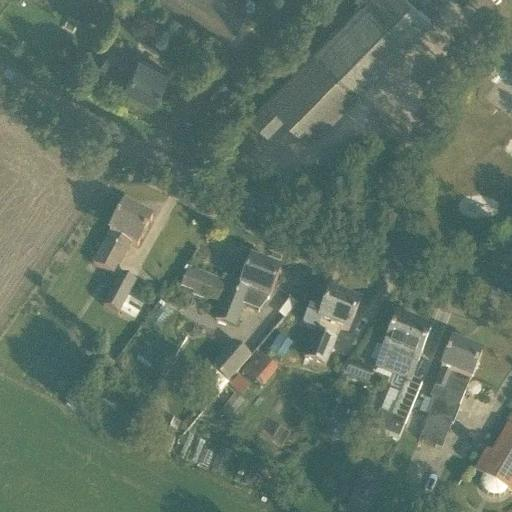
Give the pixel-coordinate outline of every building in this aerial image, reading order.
[(240,0),(149,0),(223,48),(250,6),(240,0)] [(355,0),(361,5),(249,117),(266,134),(283,117),(309,142),(429,20),(416,7),(422,2),(423,2),(424,0),(355,0)] [(110,44),(98,68),(124,81),(123,85),(151,100),(166,72),(137,57),(137,58),(110,44)] [(511,75),(497,63),(486,78),(497,86),(488,98),(511,117),(511,75)] [(152,221),(124,206),(109,234),(110,234),(93,266),(114,277),(131,245),(138,249),(152,221)] [(280,273),(250,261),(240,287),(231,283),(216,321),(234,328),(249,292),(269,300),(280,273)] [(181,288),(218,303),(225,283),(188,268),(181,288)] [(121,275),(118,281),(104,307),(118,315),(119,313),(134,321),(145,303),(129,294),(136,282),(121,275)] [(360,305),(330,293),(319,322),(304,360),(324,368),(340,330),(348,334),(360,305)] [(378,370),(405,381),(406,381),(407,379),(414,361),(418,363),(430,333),(429,333),(428,335),(413,328),(413,327),(397,320),(385,349),(386,350),(378,370)] [(209,369),(227,384),(251,357),(234,342),(209,369)] [(443,452),(471,382),(482,354),(452,342),(441,370),(434,388),(438,389),(428,415),(427,418),(428,418),(419,442),(443,452)] [(258,352),(241,372),(261,389),(278,369),(258,352)] [(404,426),(412,408),(417,395),(421,384),(407,379),(406,381),(405,381),(389,420),(404,426)] [(166,418),(153,449),(168,455),(181,424),(166,418)] [(507,491),(509,493),(511,488),(511,429),(507,426),(491,454),(486,451),(474,472),(482,477),(481,481),(481,484),(482,488),(483,491),(485,494),(488,496),(491,497),(495,498),(498,497),(502,496),(505,494),(507,491)] [(357,483),(345,511),(367,511),(376,490),(357,483)]
